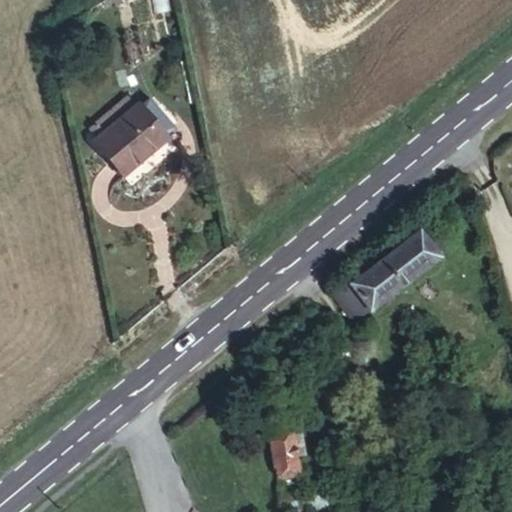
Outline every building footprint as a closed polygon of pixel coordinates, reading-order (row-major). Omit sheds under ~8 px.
[(104,132),(135,105),(127,96),(96,123),(104,132)] [(138,103),(135,105),(104,132),(98,137),(93,142),(122,176),(167,138),(165,135),(175,127),(149,98),(140,106),(138,103)] [(98,137),(104,132),(96,123),(89,128),(98,137)] [(418,232),(434,253),(447,243),(431,222),(420,231),(418,232)] [(437,256),(434,253),(418,232),(333,296),(353,322),(437,256)] [(264,417),(282,499),(284,499),(286,511),(328,511),(325,491),(302,496),(287,429),(297,427),(294,411),(264,417)]
